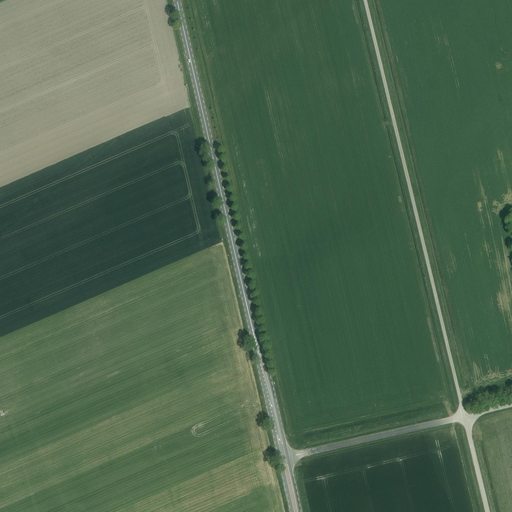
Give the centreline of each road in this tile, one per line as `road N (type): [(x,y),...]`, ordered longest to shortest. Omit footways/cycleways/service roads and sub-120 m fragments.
road 1 (primary): [(280,459),(175,0)]
road 2 (unclassified): [(463,417),(364,0)]
road 3 (unclassified): [(463,417),(280,459)]
